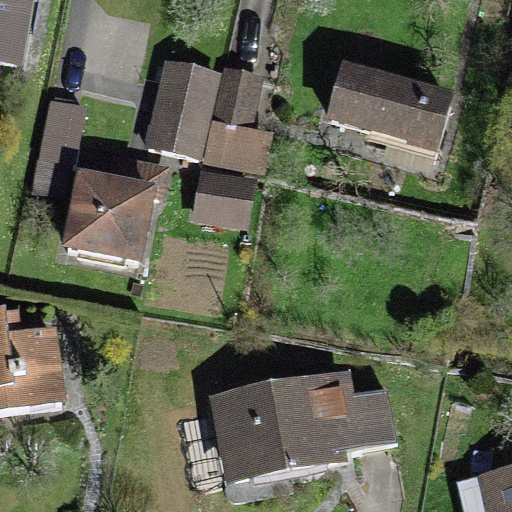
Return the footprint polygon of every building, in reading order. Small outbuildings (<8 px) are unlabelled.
[(50,0),(0,0),(0,63),(37,71),(50,0)] [(264,82),(176,61),(156,148),(214,162),(223,123),(253,130),(264,82)] [(473,95),(364,70),(351,127),(459,153),(473,95)] [(272,183),(214,173),(205,224),(263,235),(272,183)] [(181,196),(105,179),(88,253),(165,270),(181,196)] [(35,339),(32,315),(0,318),(0,420),(88,409),(78,334),(35,339)] [(357,378),(223,402),(242,487),(375,463),(357,378)] [(511,511),(511,472),(493,477),(500,511),(511,511)]
